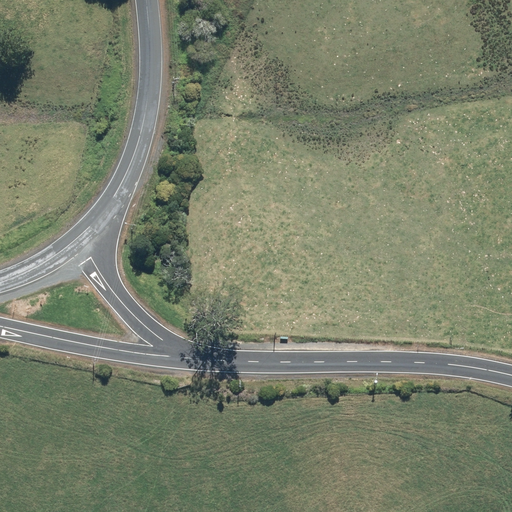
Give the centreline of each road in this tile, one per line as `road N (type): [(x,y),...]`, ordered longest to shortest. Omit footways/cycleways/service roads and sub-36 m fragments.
road 1 (tertiary): [(185,358),(451,364),(511,375)]
road 2 (secondary): [(78,237),(112,200),(134,154),(149,66),(145,0)]
road 3 (tertiary): [(0,326),(185,358)]
road 4 (tertiary): [(78,237),(128,311),(185,358)]
